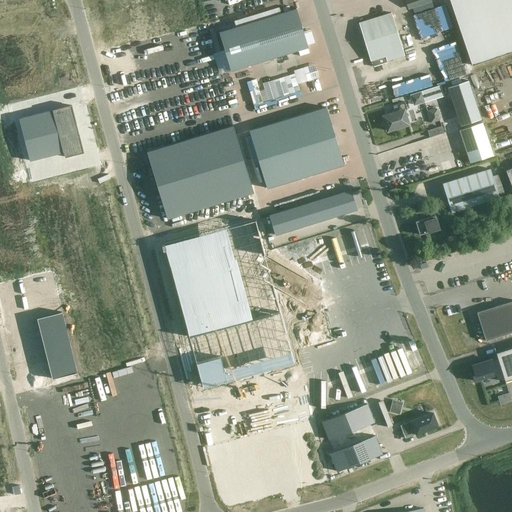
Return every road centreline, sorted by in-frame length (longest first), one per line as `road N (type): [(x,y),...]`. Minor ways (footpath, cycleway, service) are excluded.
road 1 (unclassified): [(75,0),(210,511)]
road 2 (unclassified): [(487,435),(461,413),(400,261),(320,0)]
road 3 (unclassified): [(305,511),(472,450),(487,435)]
road 4 (unclassified): [(0,366),(33,511)]
